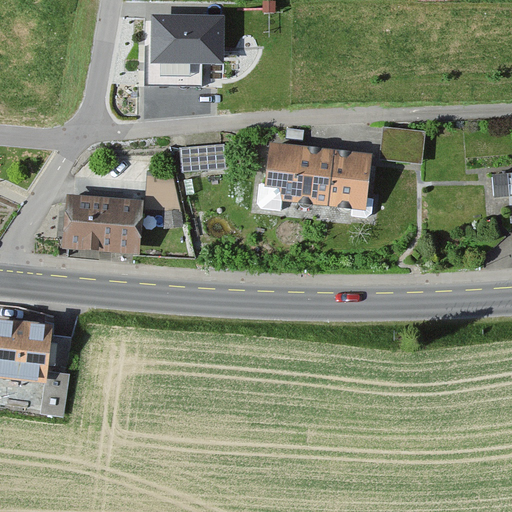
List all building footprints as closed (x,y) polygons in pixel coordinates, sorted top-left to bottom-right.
[(151,18),(148,90),(203,92),(204,68),(220,69),(222,21),(151,18)] [(384,164),(427,168),(430,136),(387,132),(384,164)] [(286,204),(375,213),(380,159),(277,149),(273,189),(287,191),(286,204)] [(72,252),(149,256),(152,204),(117,202),(75,200),(72,252)] [(0,377),(54,382),(59,328),(29,325),(0,322),(0,377)]
